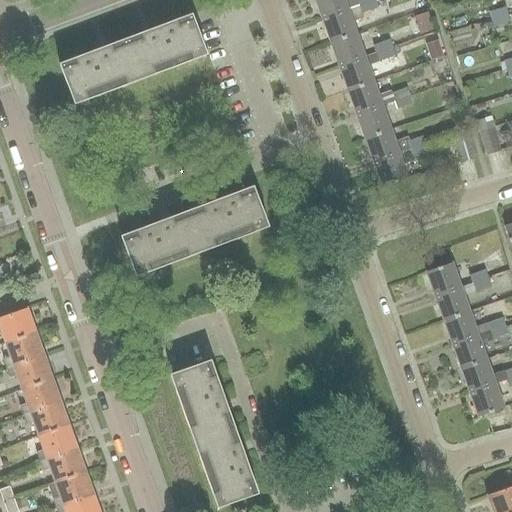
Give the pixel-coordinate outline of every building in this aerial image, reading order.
[(348,9),(344,0),(315,0),(322,19),(348,9)] [(379,7),(376,0),(374,0),(359,6),(348,10),(348,9),(322,19),(330,43),(357,34),(353,22),(365,18),(364,13),(379,7)] [(509,15),(507,8),(492,12),(494,20),(509,15)] [(427,12),(415,17),(421,34),(433,30),(427,12)] [(511,23),(509,15),(494,20),(496,27),(511,23)] [(192,16),(126,40),(141,80),(207,56),(192,16)] [(454,21),(455,28),(465,25),(463,18),(454,21)] [(339,67),(393,48),(390,39),(362,50),(357,34),(330,43),(339,67)] [(482,38),(485,48),(493,45),(490,36),(482,38)] [(141,80),(126,40),(60,65),(75,105),(141,80)] [(439,44),(426,48),(429,60),(443,56),(439,44)] [(374,82),(368,66),(396,56),(393,48),(339,67),(348,91),(374,82)] [(382,105),(374,82),(348,91),(356,115),(382,105)] [(391,94),(394,102),(410,96),(407,87),(391,94)] [(391,130),(386,116),(398,112),(397,110),(413,104),(410,96),(394,102),(382,105),(356,115),(365,140),(391,130)] [(478,132),(479,131),(494,127),(491,117),(475,122),(478,132)] [(501,151),(494,127),(479,131),(480,131),(487,155),(501,151)] [(373,164),(427,144),(424,135),(410,140),(408,137),(395,142),(391,130),(365,140),(373,164)] [(454,137),(462,163),(477,159),(468,133),(454,137)] [(408,179),(403,164),(415,160),(414,158),(430,151),(427,144),(373,164),(382,188),(408,179)] [(253,187),(187,212),(202,252),(268,227),(253,187)] [(202,252),(187,212),(121,237),(136,277),(202,252)] [(426,272),(435,297),(461,287),(452,263),(426,272)] [(488,278),(485,270),(470,275),(473,283),(488,278)] [(491,286),(488,278),(473,283),(476,292),(491,286)] [(470,311),(461,287),(435,297),(443,321),(470,311)] [(36,332),(28,309),(0,318),(0,329),(1,329),(6,343),(36,332)] [(452,345),(511,323),(511,318),(504,319),(503,316),(475,327),(470,311),(443,321),(452,345)] [(487,360),(482,345),(494,341),(493,339),(509,333),(511,341),(511,323),(452,345),(461,369),(487,360)] [(44,356),(36,332),(6,343),(10,357),(4,359),(7,369),(44,356)] [(53,379),(44,356),(7,369),(10,378),(17,376),(22,390),(53,379)] [(507,380),(511,377),(511,368),(504,371),(504,370),(492,374),(487,360),(461,369),(469,393),(496,384),(495,384),(507,380)] [(170,375),(194,442),(234,427),(211,361),(170,375)] [(61,402),(53,379),(22,390),(27,404),(20,406),(24,415),(61,402)] [(504,408),(496,384),(469,393),(478,418),(504,408)] [(69,425),(61,402),(24,415),(27,425),(34,422),(39,436),(69,425)] [(78,449),(69,425),(39,436),(44,450),(37,453),(40,462),(78,449)] [(258,494),(234,427),(194,442),(218,508),(258,494)] [(86,472),(78,449),(40,462),(43,471),(50,469),(55,483),(86,472)] [(94,495),(86,472),(55,483),(60,497),(53,499),(57,509),(94,495)] [(15,500),(9,485),(5,487),(0,489),(0,491),(4,503),(15,500)] [(511,511),(511,486),(487,496),(492,511),(511,511)] [(100,511),(94,495),(57,509),(57,511),(100,511)] [(18,511),(15,500),(4,503),(7,511),(18,511)]
